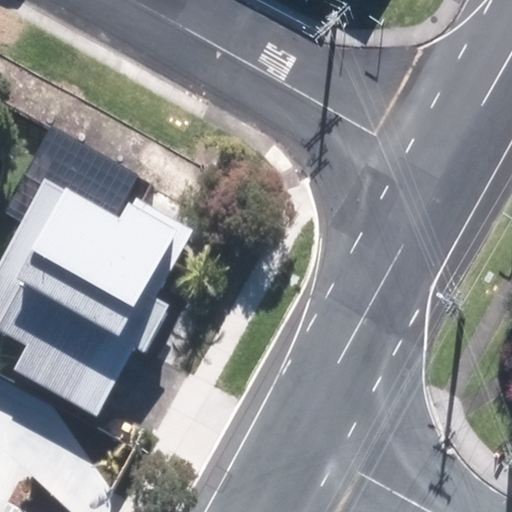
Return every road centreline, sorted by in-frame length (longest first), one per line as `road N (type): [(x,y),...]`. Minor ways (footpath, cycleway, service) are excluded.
road 1 (residential): [(130,0),(442,174)]
road 2 (tertiary): [(442,174),(297,439)]
road 3 (residential): [(297,439),(427,511)]
road 4 (tertiary): [(511,55),(442,174)]
